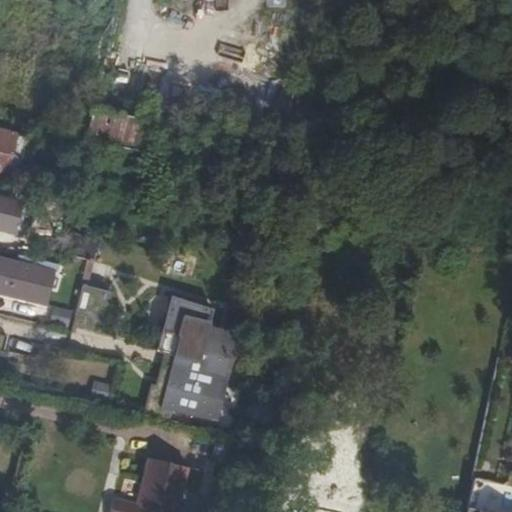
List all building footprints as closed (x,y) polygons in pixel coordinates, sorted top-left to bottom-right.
[(260,24),(230,28),(231,42),(262,38),(260,24)] [(145,152),(151,122),(115,114),(90,109),(82,140),(145,152)] [(0,173),(17,178),(27,137),(0,130),(0,173)] [(0,227),(15,232),(24,196),(0,190),(0,227)] [(29,240),(26,258),(52,265),(52,264),(55,251),(56,246),(29,240)] [(52,265),(26,258),(25,261),(0,254),(0,294),(40,305),(48,273),(50,273),(52,265)] [(85,330),(103,265),(84,260),(80,277),(68,326),(85,330)] [(175,353),(162,408),(213,420),(223,381),(233,335),(209,329),(214,306),(170,296),(162,332),(179,336),(175,353)] [(52,307),(47,323),(62,327),(67,312),(52,307)] [(147,417),(160,420),(162,408),(175,353),(179,336),(162,332),(158,351),(166,354),(163,366),(159,387),(154,386),(147,417)] [(106,400),(109,385),(93,381),(90,397),(106,400)] [(109,511),(175,511),(187,469),(147,459),(134,505),(113,500),(109,511)]
